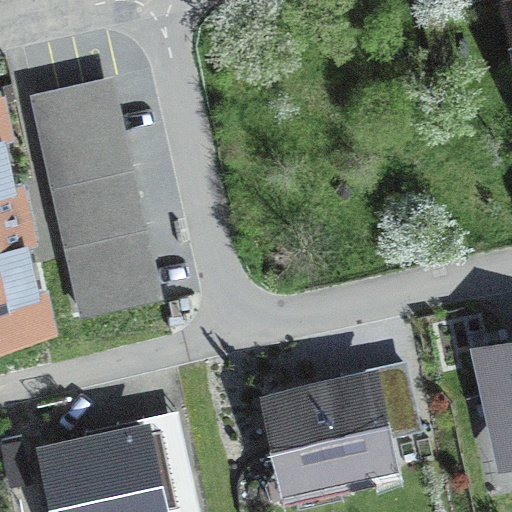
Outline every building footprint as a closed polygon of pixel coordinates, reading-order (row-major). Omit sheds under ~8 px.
[(150,295),(101,78),(33,93),(82,311),(150,295)] [(0,324),(41,315),(0,130),(0,324)] [(511,450),(511,345),(487,351),(509,451),(511,450)] [(369,377),(273,398),(290,476),(386,455),(369,377)] [(58,511),(163,511),(145,426),(45,448),(58,511)]
